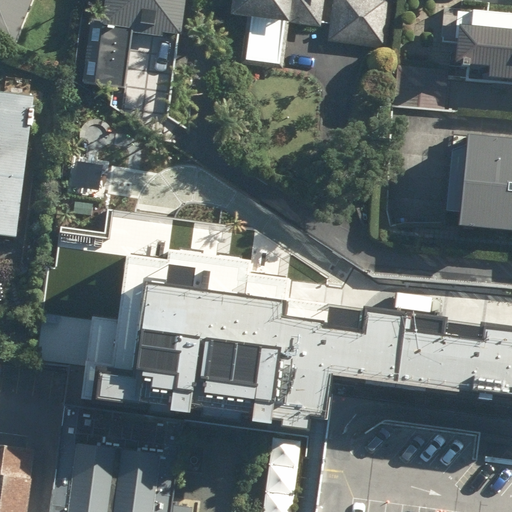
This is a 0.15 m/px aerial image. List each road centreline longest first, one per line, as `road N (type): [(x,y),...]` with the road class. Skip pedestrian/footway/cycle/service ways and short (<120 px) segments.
road 1 (unknown): [(200,145),(362,244),(511,255)]
road 2 (unknown): [(511,437),(360,402),(345,408),(363,473)]
road 3 (unknown): [(363,473),(511,482)]
